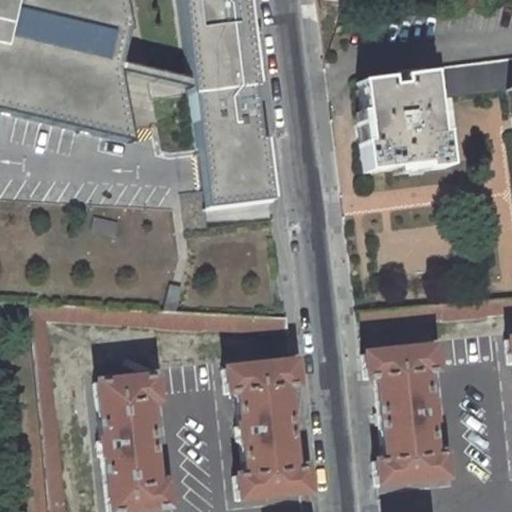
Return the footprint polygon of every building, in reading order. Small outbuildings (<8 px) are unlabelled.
[(0,0),(0,113),(129,144),(116,73),(118,64),(117,64),(124,31),(127,31),(122,0),(175,0),(185,79),(186,89),(201,210),(268,202),(261,141),(255,141),(249,87),(254,86),(243,0),(0,0)] [(511,60),(428,71),(428,75),(398,79),(399,87),(386,89),(385,81),(356,85),(363,144),(358,144),(362,174),(422,166),(422,171),(445,168),(441,134),(436,135),(432,101),(510,91),(511,102),(511,60)] [(118,64),(116,73),(186,89),(185,79),(118,64)] [(115,237),(117,222),(92,219),(90,234),(115,237)] [(167,285),(161,312),(172,312),(178,287),(167,285)] [(485,316),(511,313),(511,297),(354,311),(356,327),(442,320),(442,321),(485,318),(485,316)] [(27,305),(47,511),(62,511),(43,321),(158,327),(158,328),(200,331),(200,329),(286,334),(285,318),(172,312),(161,312),(27,305)] [(506,366),(511,365),(511,339),(504,341),(503,342),(506,365),(506,366)] [(430,372),(427,349),(426,348),(362,355),(361,356),(363,380),(364,380),(374,379),(382,461),(373,462),(372,463),(374,486),(375,487),(440,480),(440,479),(438,456),(437,455),(428,456),(425,423),(427,423),(427,422),(426,408),(425,407),(423,407),(420,374),(429,373),(430,372)] [(287,363),(222,370),(222,371),(224,394),(225,395),(234,394),(238,427),(236,427),(235,428),(236,442),(237,443),(239,443),(243,476),(234,477),(233,478),(235,501),(236,502),(301,495),(302,494),(299,471),(298,470),(289,471),(280,389),(285,389),(290,388),(291,387),(288,364),(287,363)] [(161,484),(153,485),(144,403),(152,402),(153,401),(151,378),(150,377),(93,383),(92,384),(98,442),(96,442),(95,443),(97,457),(98,458),(100,457),(105,511),(137,511),(163,509),(164,508),(162,485),(161,484)]
